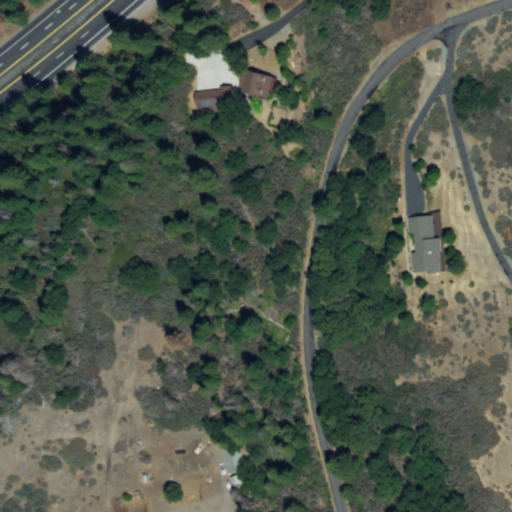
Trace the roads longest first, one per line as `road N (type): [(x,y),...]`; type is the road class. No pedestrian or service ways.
road 1 (residential): [(343,511),(313,400),(310,354),(335,160),(366,94),(391,64),(457,23),(511,2)]
road 2 (residential): [(457,23),(452,108),(476,195),(511,275)]
road 3 (primary): [(0,105),(128,0)]
